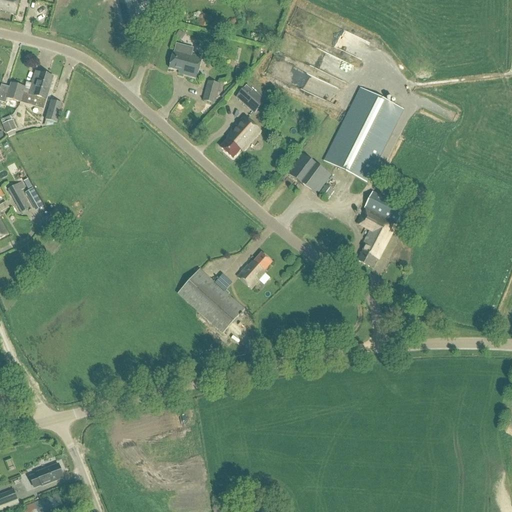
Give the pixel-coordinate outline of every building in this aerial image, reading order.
[(0,0),(0,8),(16,12),(18,0),(0,0)] [(117,0),(125,26),(137,23),(130,0),(117,0)] [(182,57),(183,54),(175,52),(174,54),(172,54),(168,69),(178,72),(178,75),(197,80),(202,59),(189,56),(188,59),(182,57)] [(383,68),(387,74),(396,68),(392,62),(383,68)] [(237,69),(234,80),(241,82),(242,79),(245,79),(246,73),(243,72),(244,70),(237,69)] [(43,110),(53,78),(35,73),(32,85),(27,84),(25,89),(13,85),(11,89),(1,86),(0,88),(0,102),(6,105),(8,99),(43,110)] [(214,105),(219,85),(208,82),(203,102),(214,105)] [(254,115),(265,102),(247,86),(236,99),(254,115)] [(367,183),(403,111),(360,89),(324,162),(367,183)] [(57,124),(63,106),(51,102),(45,121),(57,124)] [(243,152),(261,132),(244,117),(230,132),(233,135),(220,149),(232,159),(241,150),(243,152)] [(7,135),(16,131),(12,122),(3,125),(7,135)] [(328,202),(335,192),(325,185),(331,176),(301,156),(288,175),(328,202)] [(21,183),(8,191),(18,208),(27,203),(20,192),(25,189),(21,183)] [(378,259),(404,209),(372,193),(357,224),(370,231),(364,244),(366,245),(358,262),(371,269),(376,258),(378,259)] [(263,273),(272,264),(261,254),(249,268),(247,267),(237,278),(251,290),(265,274),(263,273)] [(222,336),(244,311),(200,271),(177,295),(222,336)] [(511,428),(507,424),(502,430),(508,435),(511,429),(511,428)] [(42,486),(64,477),(59,465),(38,473),(38,474),(30,477),(34,485),(41,482),(42,486)] [(14,491),(0,496),(0,507),(18,501),(14,491)] [(25,511),(38,511),(36,503),(24,507),(25,511)]
